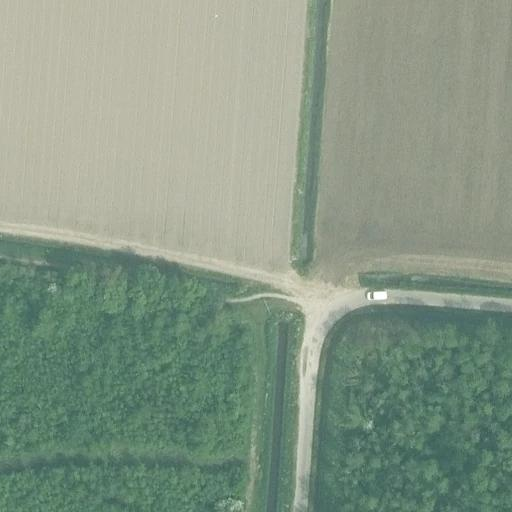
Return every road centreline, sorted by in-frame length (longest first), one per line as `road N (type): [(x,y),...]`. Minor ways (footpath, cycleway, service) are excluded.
road 1 (unclassified): [(325,321),(312,353),(301,511)]
road 2 (unclassified): [(325,321),(372,297),(511,306)]
